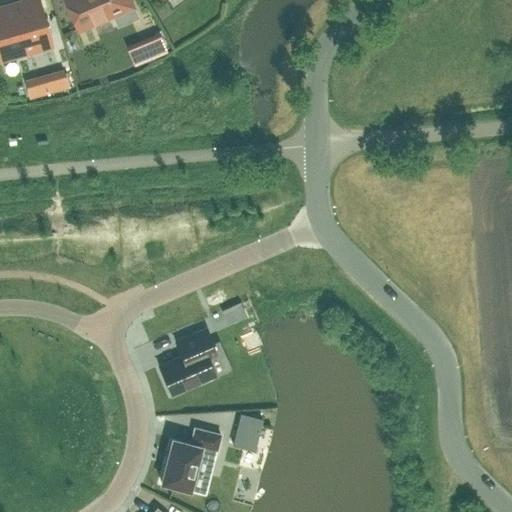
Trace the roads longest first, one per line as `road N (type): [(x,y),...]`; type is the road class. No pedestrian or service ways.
road 1 (unclassified): [(316,227),(446,357),(450,439),(511,510)]
road 2 (unclassified): [(0,174),(317,144)]
road 3 (residential): [(103,332),(131,307),(316,227)]
road 4 (residential): [(103,511),(124,485),(139,409),(103,332)]
road 5 (unclassified): [(317,144),(511,126)]
road 6 (unclassified): [(366,0),(331,34),(315,70),(317,144)]
